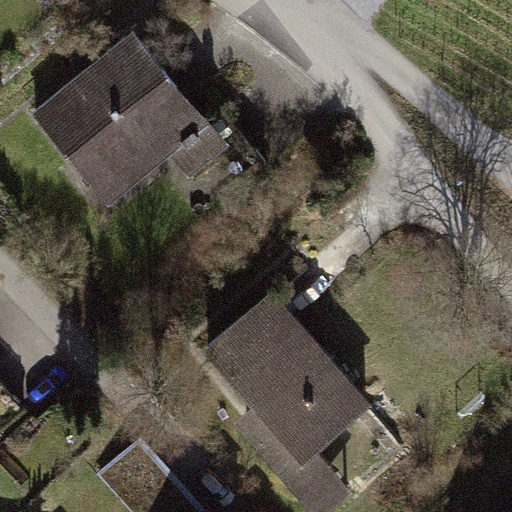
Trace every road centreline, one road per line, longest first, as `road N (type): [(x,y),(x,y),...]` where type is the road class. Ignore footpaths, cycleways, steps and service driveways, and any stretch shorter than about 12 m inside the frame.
road 1 (residential): [(293,30),(374,107),(511,290)]
road 2 (residential): [(511,161),(395,66),(293,30)]
road 3 (residential): [(145,415),(0,261)]
